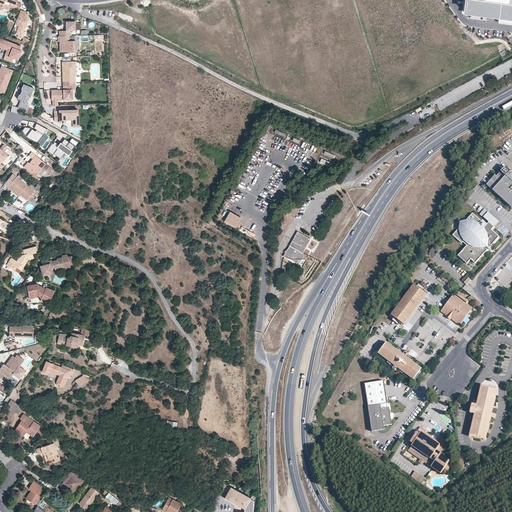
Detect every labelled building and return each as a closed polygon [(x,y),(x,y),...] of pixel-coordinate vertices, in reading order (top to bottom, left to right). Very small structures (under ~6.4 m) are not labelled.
[(3,7),(9,9),(10,6),(19,9),(22,4),(17,2),(17,0),(0,0),(0,8),(2,10),(3,7)] [(465,0),(463,0),(462,13),(497,18),(498,16),(464,11),(465,0)] [(497,18),(497,22),(511,23),(511,0),(465,0),(464,11),(498,16),(497,18)] [(17,19),(18,19),(17,25),(20,26),(19,28),(18,30),(19,31),(18,35),(24,37),(25,33),(24,32),(27,23),(27,22),(28,18),(26,12),(21,10),(17,19)] [(76,30),(76,21),(67,21),(67,30),(60,30),(60,36),(70,35),(71,35),(71,30),(76,30)] [(70,40),(70,35),(60,36),(59,36),(59,41),(60,41),(61,52),(76,51),(76,40),(70,40)] [(21,46),(5,40),(2,47),(6,49),(6,47),(8,48),(7,50),(5,54),(12,57),(18,59),(22,50),(19,49),(21,46)] [(76,76),(76,61),(63,62),(63,71),(64,71),(64,76),(63,76),(63,82),(75,81),(75,76),(76,76)] [(12,74),(1,69),(0,70),(0,90),(1,91),(3,85),(7,87),(12,74)] [(75,89),(75,81),(63,82),(63,89),(51,90),(52,100),(53,100),(58,100),(72,99),(72,89),(74,89),(75,89)] [(34,88),(23,83),(21,89),(22,89),(20,94),(19,94),(17,99),(21,100),(18,107),(26,109),(28,104),(24,102),(26,95),(30,97),(34,88)] [(78,109),(59,110),(59,112),(54,113),(54,121),(60,121),(60,122),(65,122),(65,119),(73,119),(73,123),(78,123),(78,109)] [(54,141),(47,150),(53,155),(54,154),(60,159),(65,153),(68,155),(75,145),(69,141),(69,142),(64,139),(60,145),(54,141)] [(0,162),(1,163),(3,160),(4,160),(8,156),(4,151),(7,147),(3,144),(0,148),(0,147),(0,162)] [(24,166),(36,176),(43,167),(45,163),(36,155),(33,159),(29,163),(28,162),(24,166)] [(49,172),(52,169),(45,163),(43,167),(49,172)] [(511,172),(505,166),(497,176),(495,174),(486,184),(511,208),(511,207),(511,172)] [(8,187),(14,179),(11,177),(14,175),(13,174),(4,184),(8,187)] [(11,190),(13,188),(21,195),(27,200),(34,191),(27,185),(20,180),(18,183),(14,179),(7,187),(11,190)] [(13,188),(11,190),(19,197),(21,195),(13,188)] [(487,211),(482,216),(489,222),(490,222),(494,217),(487,211)] [(242,219),(230,212),(226,221),(237,228),(239,223),(242,219)] [(487,224),(483,220),(482,221),(473,213),(465,222),(462,225),(470,232),(482,244),(483,245),(486,242),(491,245),(499,237),(490,229),(493,225),(490,222),(489,222),(487,224)] [(482,244),(470,232),(462,225),(461,226),(453,235),(462,243),(463,242),(467,245),(466,247),(458,255),(467,263),(471,259),(475,263),(487,249),(483,246),(483,245),(482,244)] [(311,239),(297,231),(289,245),(290,245),(288,249),(288,248),(284,256),(285,256),(286,257),(287,257),(288,258),(289,258),(289,257),(297,262),(299,259),(303,259),(303,252),(311,239)] [(18,253),(20,255),(17,261),(11,258),(6,265),(10,268),(12,265),(20,269),(22,265),(24,266),(28,260),(34,258),(33,253),(36,252),(36,251),(37,250),(36,246),(23,250),(23,251),(18,253)] [(64,267),(63,265),(66,264),(67,263),(66,260),(65,259),(62,260),(62,257),(57,258),(56,260),(51,261),(49,262),(48,260),(45,261),(46,264),(42,264),(41,268),(42,272),(45,274),(49,273),(51,270),(51,268),(54,268),(58,267),(58,268),(64,267)] [(407,294),(413,285),(426,293),(427,292),(423,290),(416,285),(413,283),(403,297),(390,315),(393,317),(399,322),(403,325),(416,306),(423,297),(422,296),(408,316),(403,323),(392,315),(407,294)] [(46,289),(42,287),(38,288),(37,284),(32,286),(32,287),(28,288),(29,297),(39,295),(42,296),(42,298),(49,301),(54,291),(46,288),(46,289)] [(413,285),(407,294),(392,315),(403,323),(408,316),(422,296),(423,297),(426,293),(413,285)] [(457,292),(455,294),(466,302),(468,300),(457,292)] [(446,316),(450,319),(451,318),(460,324),(472,308),(465,303),(454,295),(453,294),(441,310),(447,315),(446,316)] [(23,326),(23,328),(23,329),(15,329),(15,327),(9,327),(9,335),(14,335),(15,338),(24,338),(24,336),(33,336),(34,326),(23,326)] [(81,327),(80,334),(84,335),(88,336),(88,331),(81,327)] [(57,343),(62,344),(69,346),(68,351),(73,352),(74,349),(80,345),(82,346),(83,340),(78,339),(79,334),(75,333),(71,332),(71,335),(67,338),(63,337),(63,334),(58,334),(57,343)] [(396,370),(401,375),(412,383),(421,372),(410,364),(404,359),(401,357),(384,344),(376,355),(387,363),(393,368),(396,370)] [(0,371),(10,378),(12,373),(20,379),(34,360),(27,356),(24,360),(17,355),(15,358),(13,356),(5,365),(3,364),(0,368),(0,371)] [(49,372),(49,371),(59,375),(56,382),(56,384),(57,385),(58,386),(59,387),(60,387),(62,387),(63,386),(64,385),(70,370),(46,361),(42,370),(42,371),(43,373),(44,374),(45,374),(46,374),(48,374),(49,372)] [(10,378),(0,371),(0,377),(7,382),(10,378)] [(76,380),(79,385),(89,379),(82,376),(76,380)] [(383,382),(364,385),(368,408),(380,406),(387,405),(383,382)] [(492,413),(498,388),(481,384),(476,404),(474,413),(468,436),(485,440),(491,417),(492,413)] [(11,400),(7,405),(18,414),(22,408),(11,400)] [(391,419),(389,408),(381,409),(380,406),(368,408),(372,432),(384,430),(384,427),(392,425),(391,419)] [(20,432),(24,435),(26,432),(33,437),(40,426),(38,424),(23,414),(20,418),(22,420),(15,430),(14,431),(18,434),(20,432)] [(440,438),(437,443),(421,432),(419,434),(412,444),(408,450),(421,459),(424,461),(427,463),(427,462),(430,464),(431,462),(433,463),(432,465),(431,467),(441,473),(444,468),(447,471),(450,467),(446,465),(450,460),(442,455),(450,444),(440,438)] [(412,444),(419,434),(416,432),(409,442),(412,444)] [(42,452),(46,451),(49,460),(54,458),(55,462),(60,460),(53,443),(36,449),(38,454),(42,452)] [(408,450),(407,451),(420,460),(421,459),(408,450)] [(64,484),(72,491),(78,483),(80,485),(85,480),(72,470),(68,475),(70,477),(64,484)] [(425,478),(415,471),(411,476),(422,483),(425,478)] [(44,488),(34,481),(31,485),(33,487),(41,493),(44,488)] [(93,488),(91,487),(82,498),(90,504),(99,492),(97,491),(98,489),(94,486),(93,488)] [(27,498),(36,504),(43,494),(41,493),(33,487),(27,498)] [(251,511),(253,501),(249,499),(250,498),(243,494),(236,491),(230,487),(224,497),(231,501),(238,504),(244,508),(244,509),(243,511),(251,511)] [(115,506),(119,501),(117,500),(108,493),(105,497),(115,506)] [(181,495),(179,499),(186,504),(187,503),(185,501),(186,500),(186,499),(181,495)] [(169,497),(162,508),(169,511),(176,511),(181,504),(169,497)] [(87,508),(90,504),(82,498),(79,502),(87,508)]
